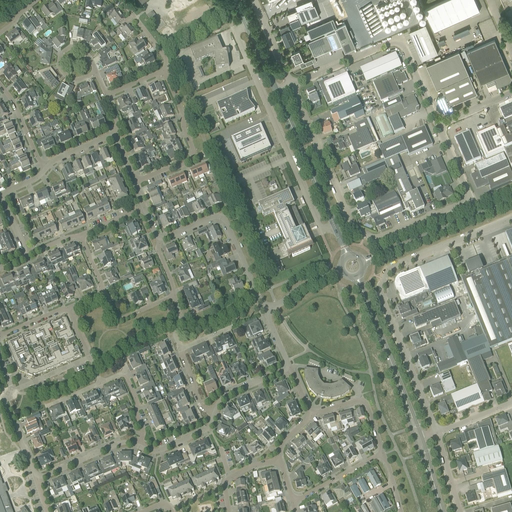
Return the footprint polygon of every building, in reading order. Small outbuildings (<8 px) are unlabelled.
[(87,0),(87,1),(86,9),(86,10),(91,10),(92,10),(92,7),(96,8),(97,7),(101,7),(102,3),(102,0),(87,0)] [(429,20),(434,32),(480,11),(474,0),(445,0),(424,9),(429,20)] [(42,12),(45,16),(47,19),(52,15),(53,17),(62,11),(59,7),(56,3),(57,4),(54,6),(52,3),(48,7),(48,8),(47,9),(46,7),(42,9),(43,10),(42,12)] [(288,15),(293,27),(306,22),(319,16),(314,4),(291,14),(288,15)] [(117,25),(121,22),(125,19),(118,10),(116,12),(113,9),(109,12),(107,14),(109,17),(110,16),(117,25)] [(147,16),(153,24),(158,20),(152,12),(147,16)] [(384,30),(409,21),(407,16),(400,19),(399,15),(396,16),(395,14),(389,16),(390,19),(386,20),(387,22),(382,24),(384,30)] [(308,34),(310,38),(334,28),(336,27),(333,18),(308,29),(307,30),(308,34)] [(23,25),(22,26),(25,29),(27,32),(31,29),(33,32),(34,32),(40,27),(44,32),(48,29),(46,26),(43,22),(39,25),(34,19),(28,23),(27,21),(23,25)] [(334,29),(335,31),(326,35),(308,43),(309,46),(312,53),(314,57),(332,49),(333,49),(342,45),(345,52),(354,48),(344,24),(334,28),(334,29)] [(124,40),(128,37),(131,35),(135,32),(132,28),(131,29),(129,26),(127,28),(125,25),(121,28),(118,29),(122,34),(121,35),(124,40)] [(416,30),(409,33),(412,39),(414,38),(416,41),(415,42),(417,46),(415,47),(421,61),(438,54),(425,25),(416,29),(416,30)] [(288,26),(281,29),(283,34),(281,34),(286,46),(291,44),(294,42),(296,42),(291,31),(290,31),(289,28),(288,26)] [(89,37),(90,35),(92,32),(85,30),(85,32),(78,30),(79,28),(74,27),(72,39),(77,40),(77,39),(84,40),(85,35),(86,36),(89,37)] [(470,33),(468,29),(452,36),(454,41),(470,33)] [(26,38),(24,36),(21,32),(18,35),(15,30),(5,38),(9,42),(9,44),(13,45),(13,43),(17,40),(23,41),(26,38)] [(49,39),(47,41),(48,42),(54,46),(55,45),(57,49),(59,48),(59,47),(60,47),(61,47),(64,44),(63,42),(64,42),(64,41),(64,40),(65,40),(65,39),(65,38),(65,37),(65,32),(65,30),(59,30),(60,36),(56,40),(55,39),(51,41),(49,39)] [(90,35),(89,37),(86,43),(89,44),(90,46),(91,46),(92,47),(90,49),(94,53),(97,50),(98,51),(105,45),(100,39),(101,38),(98,33),(92,38),(90,35)] [(46,44),(44,43),(42,42),(39,39),(34,43),(39,47),(35,51),(41,56),(40,64),(49,65),(51,53),(46,49),(45,48),(47,45),(46,44)] [(134,48),(138,54),(143,50),(143,49),(146,47),(141,40),(138,43),(135,39),(128,45),(132,50),(134,48)] [(217,39),(190,50),(196,63),(214,54),(216,68),(229,66),(229,67),(228,55),(229,55),(229,54),(229,53),(230,53),(230,52),(229,52),(229,51),(229,50),(228,50),(227,50),(227,49),(226,49),(226,50),(223,51),(217,39)] [(485,82),(508,72),(494,40),(467,52),(480,84),(485,82)] [(106,49),(101,52),(98,55),(98,56),(99,55),(101,58),(100,58),(101,60),(99,61),(101,64),(100,64),(103,69),(107,67),(116,62),(114,58),(109,60),(107,55),(111,52),(109,49),(107,50),(106,49)] [(146,51),(142,54),(133,59),(137,65),(139,64),(143,70),(151,66),(150,64),(155,61),(152,56),(150,57),(148,55),(149,55),(146,51)] [(296,52),(295,51),(291,53),(291,54),(292,57),(290,58),(292,62),(294,61),(295,64),(299,62),(300,65),(304,63),(303,60),(299,51),(296,52)] [(436,89),(441,88),(444,95),(440,97),(442,103),(441,104),(442,106),(443,107),(444,106),(446,111),(452,108),(451,105),(477,94),(469,75),(459,52),(426,66),(436,89)] [(395,54),(385,58),(391,72),(401,67),(395,54)] [(391,72),(385,58),(373,63),(379,77),(391,72)] [(373,63),(360,69),(366,83),(379,77),(373,63)] [(19,71),(17,67),(15,67),(13,69),(10,65),(3,70),(7,74),(5,76),(9,82),(16,76),(16,77),(18,75),(16,73),(19,71)] [(121,73),(119,68),(117,65),(113,67),(109,69),(111,74),(106,77),(110,84),(119,79),(117,75),(121,73)] [(46,69),(38,72),(44,79),(45,79),(52,87),(57,82),(55,79),(57,77),(54,73),(52,73),(51,68),(46,69)] [(399,92),(397,87),(402,85),(401,83),(403,82),(403,83),(407,82),(404,73),(400,74),(399,72),(400,72),(399,71),(373,83),(381,102),(403,93),(402,91),(399,92)] [(508,72),(485,82),(489,92),(510,83),(510,82),(511,79),(508,72)] [(327,104),(331,102),(332,104),(355,94),(347,75),(333,80),(332,77),(320,82),(320,83),(320,85),(319,85),(327,104)] [(13,83),(15,86),(14,86),(15,88),(14,88),(19,95),(27,89),(20,81),(21,81),(19,78),(13,83)] [(97,91),(93,84),(90,86),(91,87),(88,88),(86,85),(79,88),(78,88),(80,92),(80,93),(78,94),(77,94),(77,100),(82,98),(97,91)] [(57,95),(55,98),(63,102),(66,95),(69,96),(73,88),(70,86),(69,88),(62,85),(61,88),(60,88),(59,91),(58,95),(57,95)] [(159,95),(162,94),(166,92),(164,87),(161,88),(160,86),(159,85),(155,87),(154,86),(149,88),(151,92),(152,95),(158,92),(159,95)] [(315,88),(306,92),(308,96),(309,95),(310,98),(309,99),(310,101),(309,101),(311,106),(314,104),(316,108),(321,105),(319,101),(316,95),(315,93),(317,93),(317,94),(321,92),(319,89),(316,91),(315,88)] [(136,92),(135,95),(136,97),(137,98),(138,99),(139,103),(143,101),(144,104),(151,100),(147,90),(148,93),(145,95),(143,90),(139,92),(138,92),(136,92)] [(23,104),(26,111),(35,107),(37,106),(35,102),(33,103),(32,100),(36,98),(33,91),(28,94),(29,94),(28,95),(23,96),(25,100),(22,101),(22,103),(23,102),(23,104)] [(240,93),(241,94),(217,104),(220,110),(217,112),(220,119),(223,118),(226,123),(254,111),(254,112),(255,112),(241,93),(240,93)] [(401,119),(416,113),(416,111),(417,111),(418,109),(417,108),(419,107),(414,96),(405,100),(404,100),(400,101),(399,99),(382,106),(385,112),(389,110),(393,118),(388,120),(394,133),(403,129),(399,120),(401,119)] [(357,97),(348,101),(349,104),(354,116),(355,120),(365,116),(364,114),(357,97)] [(124,98),(118,101),(121,110),(123,113),(124,113),(126,112),(124,109),(131,107),(131,108),(135,106),(134,105),(132,100),(129,101),(129,100),(126,101),(124,98)] [(500,130),(495,131),(504,152),(511,169),(511,103),(509,105),(508,102),(499,106),(500,109),(499,110),(501,114),(503,118),(499,120),(500,122),(497,123),(500,130)] [(339,121),(354,116),(349,104),(335,110),(330,112),(333,118),(337,116),(339,121)] [(159,116),(171,111),(169,106),(159,110),(157,107),(154,108),(152,109),(154,112),(157,111),(159,116)] [(96,119),(100,128),(106,125),(103,119),(106,117),(101,107),(98,108),(100,115),(99,115),(98,116),(99,118),(96,119)] [(0,123),(2,122),(6,120),(4,117),(8,114),(5,109),(0,112),(0,123)] [(84,123),(87,121),(86,121),(84,114),(82,109),(78,111),(83,121),(84,123)] [(171,111),(159,116),(161,121),(158,122),(160,126),(166,123),(169,122),(168,119),(174,116),(171,111)] [(43,123),(38,112),(30,116),(32,122),(30,122),(33,128),(43,123)] [(130,129),(139,125),(137,120),(142,118),(140,114),(139,115),(133,118),(135,121),(128,124),(130,129)] [(385,115),(375,120),(383,138),(393,134),(385,115)] [(324,135),(332,132),(330,128),(331,128),(330,125),(334,123),(339,121),(337,116),(333,118),(332,119),(333,120),(331,120),(327,122),(320,125),(320,126),(324,135)] [(94,130),(100,128),(96,119),(93,121),(92,118),(86,121),(87,121),(88,125),(91,124),(94,130)] [(0,128),(0,132),(14,127),(13,125),(13,126),(11,122),(9,122),(8,120),(6,120),(2,122),(3,125),(4,127),(0,128)] [(348,138),(354,153),(370,146),(376,143),(367,120),(354,126),(357,134),(351,137),(348,138)] [(78,137),(83,135),(79,127),(78,123),(73,126),(72,125),(69,127),(73,134),(75,132),(78,137)] [(139,131),(141,134),(148,131),(146,128),(144,128),(142,123),(139,125),(130,129),(132,134),(139,131)] [(160,126),(157,127),(158,129),(158,130),(162,128),(163,130),(162,130),(164,134),(166,132),(166,133),(173,130),(171,124),(168,125),(166,123),(160,126)] [(79,127),(83,135),(88,133),(85,124),(79,127)] [(261,126),(231,139),(232,138),(236,148),(238,147),(240,151),(238,152),(242,161),(241,162),(271,149),(270,149),(269,148),(269,147),(268,146),(267,145),(266,144),(265,143),(264,143),(263,142),(263,141),(266,140),(260,126),(261,126)] [(0,137),(7,134),(8,136),(10,139),(15,136),(14,133),(16,133),(14,129),(15,128),(14,127),(0,132),(0,137)] [(66,142),(72,140),(70,135),(73,134),(69,127),(66,128),(68,132),(63,134),(66,142)] [(424,127),(401,137),(405,147),(428,137),(424,127)] [(487,159),(504,152),(494,128),(476,136),(487,159)] [(53,134),(57,142),(60,141),(61,145),(66,142),(63,134),(61,130),(55,133),(53,134)] [(166,133),(166,132),(164,134),(161,135),(164,140),(163,140),(165,143),(172,140),(171,137),(175,135),(173,130),(166,133)] [(481,159),(469,131),(454,138),(466,165),(481,159)] [(137,139),(131,142),(133,147),(142,143),(140,138),(147,135),(145,132),(141,134),(136,136),(137,139)] [(54,144),(57,142),(53,134),(50,135),(49,135),(45,137),(45,138),(45,139),(46,141),(50,149),(55,147),(54,144)] [(3,147),(4,151),(21,143),(20,142),(18,138),(16,139),(15,136),(10,139),(11,141),(10,141),(11,143),(3,147)] [(336,140),(331,142),(333,147),(338,145),(339,149),(338,149),(339,152),(346,149),(346,148),(351,146),(348,138),(347,136),(341,138),(336,140)] [(407,152),(405,147),(401,137),(378,147),(384,160),(384,161),(386,166),(392,178),(404,173),(397,156),(407,152)] [(405,147),(407,152),(409,156),(432,146),(428,137),(405,147)] [(45,139),(45,138),(36,142),(39,149),(42,147),(45,152),(50,149),(46,141),(45,139)] [(165,143),(166,146),(169,151),(180,146),(178,141),(173,143),(172,140),(165,143)] [(22,145),(21,143),(4,151),(1,152),(3,156),(15,151),(17,155),(23,153),(21,150),(23,149),(21,145),(22,145)] [(135,152),(144,148),(142,143),(133,147),(135,152)] [(379,151),(376,143),(370,146),(374,153),(379,151)] [(171,156),(169,157),(170,160),(179,156),(178,154),(183,152),(180,146),(169,151),(171,155),(170,155),(171,156)] [(143,156),(138,159),(140,164),(149,160),(152,158),(150,153),(155,151),(153,148),(147,151),(142,153),(143,156)] [(101,156),(98,157),(101,164),(102,166),(102,165),(107,163),(106,161),(110,160),(106,150),(100,153),(101,156)] [(10,163),(12,167),(28,160),(28,158),(27,159),(25,155),(24,155),(23,153),(17,155),(18,158),(19,160),(10,163)] [(90,163),(92,168),(93,169),(98,167),(97,165),(101,164),(97,154),(91,157),(93,162),(90,163)] [(274,164),(274,165),(278,164),(277,160),(282,158),(281,154),(268,159),(271,165),(274,164)] [(476,175),(473,176),(475,181),(475,182),(475,184),(482,187),(488,184),(488,186),(491,192),(511,182),(511,175),(503,155),(475,167),(478,173),(478,174),(476,175)] [(88,169),(92,168),(90,163),(88,158),(82,161),(84,166),(81,167),(84,173),(84,174),(85,176),(90,174),(89,171),(88,169)] [(347,170),(341,173),(345,181),(349,179),(355,176),(357,176),(360,174),(355,162),(352,163),(350,158),(347,159),(343,161),(347,170)] [(431,161),(418,167),(420,173),(430,169),(432,175),(436,173),(436,175),(446,171),(440,158),(431,162),(431,161)] [(10,168),(12,171),(22,167),(23,169),(21,169),(23,173),(30,169),(29,166),(30,166),(28,162),(29,161),(28,160),(12,167),(10,168)] [(149,166),(150,169),(159,165),(157,161),(151,163),(149,160),(140,164),(142,169),(149,166)] [(365,168),(367,174),(385,167),(386,166),(384,161),(384,160),(365,168)] [(84,174),(84,173),(81,167),(79,162),(73,165),(75,170),(72,171),(74,175),(75,177),(80,175),(80,176),(84,174)] [(205,165),(200,167),(203,174),(206,173),(207,175),(212,172),(210,169),(207,170),(205,165)] [(76,180),(75,177),(74,175),(72,171),(70,166),(64,168),(66,174),(63,175),(63,174),(66,181),(71,179),(72,182),(76,180)] [(203,174),(200,167),(195,169),(198,176),(203,174)] [(385,167),(367,174),(360,178),(362,182),(364,181),(366,185),(385,176),(383,173),(387,171),(385,167)] [(193,179),(198,176),(195,169),(190,171),(193,179)] [(404,173),(392,178),(398,192),(405,209),(406,211),(409,210),(410,214),(424,208),(417,191),(413,192),(404,173)] [(178,176),(182,184),(187,181),(183,174),(178,176)] [(177,186),(182,184),(178,176),(173,179),(177,186)] [(122,184),(123,183),(122,179),(120,180),(119,177),(108,181),(112,191),(123,187),(122,184)] [(177,186),(173,179),(168,181),(171,188),(177,186)] [(356,203),(360,201),(363,200),(366,198),(367,197),(366,194),(365,194),(361,195),(360,192),(358,188),(362,187),(359,180),(347,185),(349,190),(350,189),(351,191),(353,191),(354,195),(355,198),(353,198),(356,203)] [(62,197),(67,194),(70,193),(67,187),(64,188),(62,183),(61,183),(60,182),(58,184),(58,185),(57,185),(60,193),(62,197)] [(54,192),(51,193),(54,200),(57,199),(62,197),(60,193),(57,185),(52,187),(54,192)] [(112,191),(115,197),(117,202),(127,197),(126,193),(128,193),(126,189),(124,190),(123,187),(112,191)] [(147,192),(149,197),(157,193),(155,188),(147,192)] [(443,191),(442,189),(434,193),(438,202),(446,199),(446,198),(453,195),(450,188),(443,191)] [(46,190),(41,192),(44,200),(46,204),(51,201),(54,200),(51,193),(48,195),(48,194),(46,190)] [(371,216),(370,217),(372,221),(373,220),(376,227),(384,224),(383,220),(403,212),(402,210),(405,209),(398,192),(395,193),(393,190),(392,191),(386,194),(376,198),(371,200),(374,205),(377,214),(371,216)] [(38,199),(35,200),(38,207),(41,206),(39,202),(44,200),(41,192),(36,194),(38,199)] [(213,197),(217,206),(222,203),(219,197),(221,196),(219,192),(214,194),(215,196),(213,197)] [(294,204),(288,192),(258,204),(263,217),(273,212),(286,242),(283,244),(284,246),(282,247),(283,250),(281,250),(282,253),(284,252),(285,255),(287,254),(288,256),(291,255),(293,257),(310,249),(309,247),(312,245),(304,227),(296,230),(286,207),(290,205),(294,204)] [(149,197),(151,202),(159,198),(157,193),(149,197)] [(206,195),(203,196),(206,203),(209,202),(212,208),(217,206),(213,197),(212,194),(207,196),(206,195)] [(197,204),(201,213),(205,210),(203,204),(206,203),(203,196),(199,197),(200,199),(195,201),(197,204)] [(38,207),(35,200),(32,201),(30,197),(29,197),(28,197),(25,198),(26,199),(25,199),(28,207),(30,211),(38,207)] [(159,198),(151,202),(153,207),(160,204),(161,207),(166,205),(165,203),(164,200),(161,201),(159,198)] [(19,208),(22,215),(25,214),(23,209),(28,207),(25,199),(20,202),(22,207),(19,208)] [(104,199),(100,201),(101,204),(105,213),(111,210),(109,206),(107,201),(105,202),(104,199)] [(180,209),(185,220),(189,217),(186,211),(190,209),(187,204),(188,204),(186,201),(183,203),(184,207),(180,208),(180,209)] [(187,204),(190,209),(193,208),(196,215),(201,213),(197,204),(195,201),(188,204),(187,204)] [(358,209),(356,210),(358,214),(359,213),(361,218),(364,217),(365,218),(371,215),(371,216),(377,214),(374,205),(370,206),(368,201),(359,205),(356,206),(358,209)] [(96,206),(100,215),(105,213),(101,204),(96,206)] [(96,206),(90,209),(94,218),(100,215),(96,206)] [(173,207),(170,208),(173,216),(176,214),(180,222),(185,220),(180,209),(180,208),(179,208),(175,210),(173,207)] [(173,216),(170,208),(167,210),(168,212),(163,214),(163,215),(165,219),(168,227),(173,224),(170,217),(173,216)] [(89,220),(94,218),(90,209),(85,211),(89,220)] [(79,224),(75,215),(74,212),(68,215),(70,218),(74,227),(79,224)] [(75,215),(79,224),(85,222),(81,213),(75,215)] [(70,218),(64,220),(68,229),(74,227),(70,218)] [(165,219),(161,221),(160,221),(164,229),(168,227),(165,219)] [(68,229),(64,220),(59,223),(63,232),(68,229)] [(48,226),(52,235),(57,232),(53,223),(48,226)] [(129,227),(133,236),(137,234),(136,233),(140,232),(137,224),(133,226),(133,225),(132,225),(130,223),(126,225),(127,228),(129,227)] [(42,228),(46,237),(52,235),(48,226),(42,228)] [(210,242),(214,241),(221,237),(217,227),(209,231),(212,237),(208,238),(210,242)] [(37,230),(41,240),(46,237),(42,228),(37,230)] [(208,232),(206,228),(197,232),(199,236),(208,232)] [(35,242),(41,240),(37,230),(31,233),(35,242)] [(480,327),(489,350),(498,346),(511,340),(511,230),(511,231),(505,233),(511,250),(511,257),(502,262),(482,269),(479,260),(465,266),(469,275),(460,278),(466,293),(479,324),(480,327)] [(0,234),(0,244),(11,239),(8,234),(5,235),(4,233),(0,234)] [(129,241),(132,249),(135,248),(137,251),(139,252),(143,251),(148,249),(145,242),(141,241),(139,237),(129,241)] [(111,249),(114,248),(112,244),(107,246),(103,238),(96,241),(96,240),(91,242),(91,241),(95,251),(106,247),(107,250),(111,249)] [(11,239),(0,244),(2,249),(6,248),(13,245),(11,239)] [(197,249),(196,247),(194,243),(191,244),(189,239),(182,242),(184,246),(183,246),(185,251),(191,248),(192,251),(197,249)] [(77,252),(78,253),(81,252),(78,246),(75,247),(74,244),(69,246),(74,257),(75,256),(74,253),(77,252)] [(216,253),(212,255),(215,263),(219,261),(221,260),(220,257),(224,255),(225,255),(227,255),(227,254),(228,253),(225,246),(222,248),(220,244),(217,246),(216,244),(213,246),(216,253)] [(7,251),(5,252),(7,257),(13,255),(12,251),(15,250),(13,245),(6,248),(7,251)] [(165,255),(167,261),(172,259),(174,258),(173,255),(178,252),(176,249),(174,245),(169,247),(169,248),(166,249),(168,254),(165,255)] [(65,252),(62,253),(65,261),(72,258),(74,257),(69,246),(63,248),(65,252)] [(53,253),(58,264),(62,263),(63,264),(66,263),(65,261),(62,253),(59,254),(58,251),(53,253)] [(46,261),(48,266),(49,266),(51,265),(51,267),(58,264),(53,253),(47,255),(49,260),(46,261)] [(104,268),(107,266),(107,267),(111,266),(110,265),(111,265),(113,264),(110,257),(111,256),(110,253),(98,258),(100,262),(101,262),(104,268)] [(144,254),(140,256),(137,258),(138,261),(140,260),(144,269),(145,269),(149,268),(153,266),(150,258),(146,259),(144,254)] [(430,294),(458,282),(447,257),(404,274),(403,274),(403,275),(401,276),(399,277),(397,278),(396,280),(395,282),(395,284),(395,286),(396,289),(396,291),(396,292),(397,292),(401,303),(429,291),(430,294)] [(43,261),(38,263),(41,271),(42,273),(43,273),(46,272),(48,272),(51,271),(50,270),(49,267),(49,266),(48,266),(46,267),(43,261)] [(221,266),(219,261),(215,263),(210,265),(207,267),(207,274),(209,274),(209,268),(211,267),(212,269),(221,266)] [(224,270),(221,272),(223,276),(226,275),(231,272),(236,270),(233,263),(230,265),(228,261),(223,263),(222,263),(224,267),(223,268),(224,270)] [(41,271),(38,263),(33,265),(35,271),(32,273),(36,280),(38,279),(36,273),(41,271)] [(179,276),(181,278),(179,279),(181,283),(186,281),(190,279),(193,278),(190,270),(187,264),(182,267),(184,270),(179,272),(180,275),(179,276)] [(69,269),(71,275),(73,278),(77,276),(73,267),(69,269)] [(27,268),(22,270),(27,281),(30,280),(31,283),(36,281),(36,280),(32,273),(30,274),(27,268)] [(22,284),(27,281),(22,270),(17,272),(19,277),(16,278),(20,287),(23,285),(22,284)] [(110,272),(105,274),(110,285),(115,283),(118,281),(116,275),(113,270),(110,272)] [(131,273),(123,277),(125,281),(133,278),(131,273)] [(133,278),(135,285),(144,281),(142,278),(143,278),(142,274),(133,278)] [(6,277),(11,288),(16,286),(17,288),(20,287),(16,278),(13,280),(11,275),(6,277)] [(77,281),(80,287),(82,292),(93,287),(88,276),(77,281)] [(149,285),(152,289),(154,294),(157,293),(158,295),(165,292),(161,283),(165,282),(162,276),(158,278),(157,279),(158,281),(149,285)] [(0,285),(3,294),(6,293),(5,290),(11,288),(6,277),(0,279),(3,284),(0,285)] [(234,277),(230,279),(228,280),(232,289),(233,288),(235,293),(244,289),(243,287),(244,286),(242,283),(242,284),(241,282),(237,283),(234,277)] [(187,290),(184,292),(188,300),(195,297),(199,296),(195,288),(198,287),(196,281),(192,283),(187,285),(189,288),(186,289),(187,290)] [(61,289),(63,294),(65,299),(66,299),(67,299),(69,298),(70,297),(73,296),(71,292),(75,291),(73,286),(72,286),(69,287),(69,286),(66,287),(64,285),(63,284),(60,285),(60,286),(61,289)] [(47,292),(48,295),(52,304),(58,301),(56,296),(59,294),(57,290),(56,287),(52,288),(51,290),(50,291),(48,290),(47,291),(46,291),(47,292)] [(449,287),(433,294),(438,305),(454,298),(449,287)] [(133,301),(135,306),(142,302),(140,297),(142,296),(143,297),(149,294),(147,290),(146,288),(134,294),(135,295),(131,297),(133,301)] [(23,292),(13,297),(15,300),(25,296),(23,292)] [(44,301),(46,306),(52,304),(48,295),(46,297),(44,293),(43,294),(41,293),(37,295),(41,302),(44,301)] [(425,293),(408,300),(409,301),(413,299),(416,305),(423,302),(424,298),(427,297),(426,293),(425,293)] [(28,304),(32,313),(37,310),(36,307),(34,303),(39,301),(36,295),(29,299),(31,303),(28,304)] [(195,297),(188,300),(187,301),(190,307),(191,307),(192,310),(195,309),(196,310),(200,308),(198,304),(198,303),(199,302),(198,301),(201,300),(199,295),(199,296),(195,297)] [(17,306),(21,314),(25,312),(27,315),(32,313),(28,304),(27,301),(23,302),(23,304),(17,306)] [(454,302),(412,319),(415,325),(414,325),(416,330),(439,320),(441,325),(460,317),(456,307),(460,305),(458,301),(454,302)] [(398,312),(400,316),(406,314),(407,318),(418,314),(416,310),(413,311),(412,309),(411,308),(410,308),(409,308),(408,305),(400,308),(399,308),(400,308),(398,309),(398,311),(398,312)] [(6,317),(4,314),(0,316),(0,321),(1,325),(5,323),(7,327),(13,324),(11,320),(10,317),(8,318),(6,317)] [(65,316),(53,322),(54,325),(60,322),(62,326),(68,323),(66,318),(66,319),(65,316)] [(258,322),(253,324),(252,321),(243,325),(245,329),(247,333),(249,332),(251,337),(252,337),(255,336),(257,335),(257,336),(260,334),(260,333),(263,332),(258,322)] [(45,325),(43,326),(48,338),(51,337),(48,330),(52,329),(49,323),(44,325),(45,325)] [(60,330),(57,332),(58,335),(71,330),(70,328),(68,323),(62,326),(63,329),(60,330)] [(41,326),(36,328),(39,335),(42,333),(45,340),(48,338),(43,326),(41,327),(40,327),(41,327),(41,326)] [(444,371),(467,362),(480,356),(490,352),(489,350),(480,327),(474,330),(477,338),(460,345),(459,341),(457,337),(447,341),(454,358),(436,365),(439,373),(444,371)] [(39,335),(36,328),(31,331),(32,331),(29,332),(35,344),(38,342),(35,336),(39,335)] [(71,330),(58,335),(60,338),(66,336),(68,339),(69,338),(74,336),(74,337),(74,336),(72,331),(72,332),(71,332),(71,330)] [(27,332),(22,334),(22,335),(23,335),(25,341),(29,339),(31,345),(35,344),(29,332),(27,333),(27,332)] [(409,338),(411,342),(412,342),(413,346),(419,344),(421,347),(426,345),(424,341),(421,342),(419,338),(422,336),(421,333),(409,338)] [(221,338),(224,347),(228,345),(229,348),(236,346),(234,341),(232,337),(229,338),(228,337),(227,338),(226,336),(221,338)] [(18,337),(6,342),(7,344),(6,344),(9,349),(15,346),(13,343),(20,340),(18,337)] [(259,349),(260,353),(270,348),(267,341),(263,343),(262,341),(263,341),(261,337),(256,339),(251,341),(253,345),(254,345),(256,350),(259,349)] [(215,344),(212,346),(214,350),(216,354),(222,351),(226,350),(224,347),(221,338),(215,340),(216,342),(215,343),(215,344)] [(156,350),(158,353),(161,352),(168,349),(166,343),(163,344),(162,342),(155,345),(157,350),(156,350)] [(70,345),(69,346),(74,358),(77,357),(76,357),(77,358),(82,355),(81,355),(79,349),(77,346),(74,348),(72,344),(70,345)] [(199,347),(199,348),(202,356),(206,354),(208,358),(214,355),(212,352),(210,347),(211,349),(208,350),(206,345),(202,346),(202,345),(200,346),(199,347)] [(15,346),(9,349),(11,354),(11,353),(12,355),(24,350),(23,347),(16,350),(15,346)] [(67,351),(64,352),(65,355),(68,361),(73,359),(72,359),(74,358),(69,346),(68,346),(66,347),(67,351)] [(195,348),(195,349),(192,351),(194,356),(191,357),(191,356),(190,356),(194,364),(200,362),(198,358),(202,356),(199,348),(198,348),(197,348),(195,348)] [(158,357),(160,356),(162,361),(169,358),(168,355),(171,354),(168,349),(161,352),(158,353),(157,354),(158,357)] [(424,369),(425,370),(426,370),(427,370),(427,369),(427,368),(429,367),(427,362),(428,362),(428,361),(428,360),(428,359),(427,359),(426,359),(425,357),(433,354),(431,349),(417,355),(418,359),(419,359),(419,360),(418,360),(422,370),(424,369)] [(24,350),(12,355),(13,358),(13,357),(12,358),(14,363),(15,362),(19,360),(21,360),(19,356),(25,353),(24,350)] [(59,350),(56,352),(61,364),(63,363),(68,361),(65,355),(62,356),(59,350)] [(130,359),(128,360),(131,365),(139,362),(141,361),(139,355),(145,353),(144,350),(133,354),(135,357),(130,359)] [(54,356),(51,358),(52,361),(55,367),(60,365),(59,365),(61,364),(56,352),(53,353),(54,356)] [(268,367),(276,363),(275,359),(273,359),(271,355),(266,357),(265,354),(257,357),(259,362),(262,361),(263,363),(265,362),(268,367)] [(46,356),(43,357),(48,370),(50,369),(55,367),(52,361),(51,358),(48,359),(46,356)] [(490,381),(488,377),(480,356),(467,362),(477,385),(484,403),(487,402),(488,402),(488,401),(489,401),(489,400),(489,399),(489,398),(487,394),(492,391),(488,382),(490,381)] [(42,365),(39,367),(39,368),(41,372),(41,373),(46,371),(46,370),(48,370),(43,357),(40,359),(42,365)] [(166,369),(175,365),(173,360),(170,361),(169,358),(162,361),(166,369)] [(19,360),(15,362),(17,368),(19,369),(19,371),(18,371),(26,374),(30,362),(28,361),(27,364),(26,363),(25,366),(21,365),(19,360)] [(140,371),(147,368),(146,366),(145,365),(143,365),(141,361),(139,362),(131,365),(133,370),(139,368),(140,371)] [(30,362),(26,374),(33,376),(33,374),(35,375),(41,372),(39,368),(39,367),(37,367),(32,366),(33,363),(32,363),(30,362)] [(238,380),(245,377),(243,373),(246,371),(243,365),(242,363),(239,364),(240,366),(233,369),(233,368),(231,369),(232,373),(235,372),(236,375),(238,380)] [(161,381),(167,379),(169,378),(176,375),(175,372),(178,371),(175,365),(166,369),(167,373),(166,373),(167,375),(166,376),(160,378),(161,381)] [(211,366),(207,368),(211,378),(216,376),(211,366)] [(140,375),(136,377),(138,382),(146,378),(150,376),(149,373),(147,368),(140,371),(142,374),(140,375)] [(233,378),(231,374),(229,369),(223,372),(222,374),(224,377),(220,378),(223,387),(231,384),(229,380),(233,378)] [(348,387),(342,382),(337,386),(331,388),(325,387),(325,388),(323,387),(319,383),(316,377),(316,371),(308,370),(308,372),(305,372),(304,372),(305,380),(309,389),(316,397),(318,395),(321,396),(320,396),(320,397),(321,397),(323,397),(322,399),(333,399),(343,396),(349,391),(347,389),(348,388),(348,387)] [(449,373),(439,376),(442,385),(445,391),(446,393),(455,389),(449,373)] [(167,379),(168,381),(170,381),(171,383),(172,383),(173,386),(183,382),(180,376),(178,377),(176,375),(169,378),(167,379)] [(146,384),(148,387),(154,384),(153,381),(151,382),(151,380),(148,381),(146,378),(138,382),(140,387),(146,384)] [(213,380),(209,382),(210,383),(204,386),(207,394),(217,390),(213,380)] [(506,389),(504,385),(502,380),(495,383),(497,386),(493,388),(497,398),(505,395),(503,390),(506,389)] [(274,385),(276,389),(277,388),(279,393),(278,394),(279,397),(275,400),(278,404),(286,398),(284,394),(290,391),(286,382),(285,382),(284,382),(283,381),(274,385)] [(172,392),(167,395),(168,398),(171,397),(174,395),(174,396),(179,393),(178,390),(185,387),(183,382),(173,386),(174,389),(173,390),(172,392)] [(114,394),(116,399),(121,396),(121,395),(126,393),(123,385),(119,387),(117,383),(114,384),(113,383),(111,384),(111,386),(110,386),(114,394)] [(154,395),(157,393),(154,388),(156,388),(154,384),(148,387),(149,390),(143,393),(145,398),(154,395)] [(112,397),(116,399),(114,394),(110,386),(109,385),(107,386),(107,387),(104,389),(106,393),(102,395),(107,406),(109,405),(112,397)] [(430,389),(432,394),(433,398),(443,394),(442,392),(445,391),(442,385),(439,386),(439,385),(430,389)] [(456,409),(449,412),(451,417),(458,414),(484,403),(477,385),(451,395),(453,400),(456,409)] [(90,395),(89,395),(93,403),(96,402),(97,405),(99,404),(102,405),(105,404),(104,402),(101,396),(98,397),(96,392),(94,393),(93,393),(92,393),(90,394),(90,395)] [(252,400),(251,401),(254,406),(255,406),(257,405),(261,403),(262,405),(269,402),(268,399),(266,394),(262,396),(261,394),(260,392),(256,393),(258,396),(254,397),(255,399),(252,400)] [(153,401),(154,404),(162,400),(160,396),(158,397),(157,393),(154,395),(145,398),(147,403),(153,401)] [(174,395),(171,397),(173,399),(175,398),(178,404),(180,402),(187,399),(185,394),(181,396),(179,393),(174,396),(174,395)] [(85,397),(83,398),(85,403),(82,404),(85,411),(85,410),(86,412),(88,411),(89,408),(91,408),(90,405),(93,403),(89,395),(88,395),(86,396),(85,396),(85,397)] [(451,395),(444,398),(439,400),(441,405),(437,406),(441,417),(448,414),(445,406),(448,405),(447,402),(453,400),(451,395)] [(238,404),(234,406),(237,410),(240,409),(247,406),(250,405),(249,403),(247,397),(243,399),(240,400),(237,402),(238,404)] [(180,412),(188,409),(187,406),(190,405),(187,399),(180,402),(178,404),(179,407),(180,409),(177,410),(178,413),(180,412)] [(66,404),(67,406),(70,414),(76,412),(76,413),(80,411),(82,417),(86,415),(81,406),(78,407),(76,402),(71,404),(70,402),(66,404)] [(297,407),(295,402),(287,406),(290,413),(289,414),(288,415),(289,417),(290,418),(292,417),(293,418),(295,417),(296,418),(298,417),(298,416),(300,415),(298,410),(297,407)] [(223,416),(226,418),(228,421),(230,420),(231,420),(232,418),(239,414),(240,415),(237,410),(234,406),(233,405),(234,406),(228,410),(227,410),(226,411),(223,413),(224,415),(223,416)] [(155,406),(147,409),(148,412),(149,412),(150,414),(149,415),(150,414),(151,417),(150,417),(151,420),(160,416),(155,406)] [(55,410),(55,409),(55,408),(50,410),(54,421),(63,417),(66,423),(70,421),(66,412),(63,414),(60,408),(55,410)] [(188,409),(180,412),(181,415),(182,415),(183,417),(186,416),(187,419),(194,416),(192,410),(189,412),(188,409)] [(355,417),(356,423),(359,422),(359,420),(364,418),(362,409),(356,411),(357,417),(355,417)] [(346,421),(348,424),(353,423),(354,424),(356,423),(355,417),(354,416),(351,417),(350,412),(344,414),(346,421)] [(121,431),(123,431),(124,431),(125,430),(126,429),(127,428),(125,424),(127,423),(128,424),(131,422),(127,413),(123,415),(122,416),(123,419),(117,422),(119,427),(121,431)] [(346,421),(344,414),(339,415),(340,421),(338,422),(340,431),(343,430),(342,426),(348,424),(346,421)] [(153,422),(154,424),(154,425),(155,425),(156,427),(155,427),(156,430),(165,426),(160,416),(151,420),(153,422)] [(194,416),(187,419),(183,421),(185,424),(186,423),(188,428),(195,425),(194,423),(197,421),(194,416)] [(327,417),(329,424),(331,428),(336,427),(337,431),(340,431),(338,422),(335,423),(333,416),(327,417)] [(507,427),(509,432),(511,431),(511,423),(511,420),(507,422),(504,416),(495,420),(498,427),(503,425),(504,428),(507,427)] [(280,417),(273,423),(274,424),(273,425),(275,426),(277,429),(280,432),(288,425),(284,422),(282,419),(280,417)] [(323,423),(319,424),(323,432),(326,431),(325,430),(328,430),(326,425),(329,424),(327,417),(322,419),(323,423)] [(25,428),(27,434),(39,429),(36,422),(35,418),(27,421),(29,426),(25,428)] [(269,418),(266,422),(271,427),(274,424),(269,418)] [(472,430),(464,432),(464,434),(465,435),(465,436),(465,437),(465,438),(466,439),(467,443),(476,441),(479,452),(498,447),(490,420),(490,421),(478,427),(477,426),(477,425),(477,426),(477,427),(472,429),(472,430)] [(116,430),(114,426),(112,422),(100,427),(101,429),(100,429),(104,438),(105,438),(105,439),(111,437),(110,435),(113,434),(112,432),(116,430)] [(238,433),(247,426),(245,423),(235,430),(238,433)] [(235,430),(231,427),(227,424),(225,426),(226,427),(225,428),(220,426),(217,433),(219,434),(219,435),(223,438),(227,433),(229,435),(230,433),(232,435),(235,430)] [(314,433),(317,437),(321,433),(323,432),(319,424),(316,427),(313,424),(309,428),(314,433)] [(86,438),(84,438),(86,443),(87,442),(89,447),(97,443),(95,439),(98,437),(96,432),(95,428),(94,427),(89,429),(89,431),(90,432),(86,434),(85,436),(86,438)] [(317,437),(314,433),(309,428),(304,432),(310,437),(312,436),(313,437),(312,437),(314,439),(317,437)] [(50,434),(48,429),(39,432),(41,438),(50,434)] [(253,431),(252,431),(255,435),(258,438),(261,442),(264,439),(268,443),(270,442),(271,442),(273,441),(273,439),(274,438),(272,435),(273,434),(270,431),(269,430),(263,434),(260,431),(258,433),(255,429),(253,431)] [(346,439),(350,445),(351,445),(354,443),(348,434),(344,436),(346,439)] [(451,446),(450,446),(451,450),(452,449),(453,452),(455,451),(455,452),(459,451),(459,450),(461,449),(460,445),(461,445),(460,441),(466,439),(465,438),(465,437),(465,436),(465,435),(464,434),(460,435),(460,436),(455,437),(456,442),(450,443),(451,446)] [(68,442),(64,444),(65,445),(67,451),(69,455),(78,451),(77,448),(81,446),(79,442),(78,439),(76,436),(71,439),(72,442),(69,443),(68,442)] [(31,441),(36,450),(37,451),(43,449),(42,448),(43,447),(39,437),(31,441)] [(301,437),(297,441),(302,446),(306,442),(301,437)] [(314,446),(316,444),(311,438),(308,440),(309,441),(314,446)] [(354,444),(356,447),(359,452),(362,450),(363,452),(367,450),(367,451),(373,448),(371,444),(372,443),(370,438),(362,443),(360,441),(354,444)] [(199,444),(198,445),(202,454),(206,451),(210,453),(213,454),(216,453),(213,445),(209,447),(206,441),(202,443),(202,442),(198,443),(199,444)] [(296,453),(300,457),(301,456),(301,454),(300,453),(300,452),(302,451),(299,448),(302,446),(297,441),(292,445),(296,449),(294,451),(296,453)] [(311,450),(314,447),(314,446),(309,441),(306,444),(311,450)] [(245,446),(249,454),(252,452),(253,455),(263,448),(259,444),(258,442),(254,445),(253,443),(249,445),(248,444),(245,446)] [(192,454),(188,456),(190,461),(191,464),(194,462),(197,455),(202,454),(198,445),(197,445),(197,444),(193,446),(193,447),(189,448),(192,454)] [(351,445),(350,445),(342,449),(347,457),(348,457),(350,461),(352,459),(353,460),(354,459),(355,458),(357,457),(353,450),(354,449),(352,446),(351,445)] [(240,448),(233,452),(234,453),(237,458),(239,463),(246,459),(244,456),(249,454),(245,446),(240,448)] [(477,468),(502,461),(498,447),(479,452),(473,454),(477,468)] [(40,463),(40,464),(41,467),(42,467),(43,468),(46,466),(51,463),(49,458),(53,456),(50,450),(42,454),(43,457),(38,459),(40,463)] [(292,464),(298,459),(301,463),(303,461),(300,457),(296,453),(293,454),(290,450),(285,454),(290,460),(288,461),(290,464),(291,464),(292,464)] [(333,454),(328,456),(330,460),(332,464),(335,469),(338,467),(338,468),(340,467),(339,466),(344,464),(342,461),(344,459),(342,455),(339,450),(333,454)] [(125,463),(125,453),(120,454),(120,461),(116,462),(119,468),(121,467),(121,463),(125,463)] [(131,466),(132,467),(134,462),(131,460),(131,453),(125,453),(125,463),(129,463),(129,466),(131,466)] [(172,456),(176,465),(179,463),(180,465),(189,461),(186,454),(180,456),(179,454),(175,455),(175,454),(172,456)] [(459,473),(463,472),(463,471),(467,470),(465,463),(471,462),(469,455),(461,457),(462,461),(456,463),(458,468),(458,469),(459,473)] [(160,466),(159,472),(160,474),(171,469),(171,467),(176,465),(172,456),(169,457),(169,458),(166,460),(167,462),(166,463),(160,466)] [(106,460),(111,472),(119,468),(116,462),(114,463),(111,457),(106,460)] [(137,463),(134,462),(132,467),(140,470),(141,468),(145,459),(140,457),(137,463)] [(145,459),(141,468),(144,469),(143,472),(145,473),(144,475),(147,476),(151,468),(148,467),(150,461),(145,459)] [(111,472),(106,460),(101,462),(104,469),(101,470),(103,475),(111,472)] [(98,471),(95,464),(90,467),(95,478),(103,475),(101,470),(98,471)] [(317,470),(319,473),(321,477),(322,477),(325,476),(325,475),(326,475),(325,474),(330,472),(326,465),(324,466),(323,465),(317,468),(318,470),(317,470)] [(87,475),(84,476),(88,484),(91,483),(90,480),(95,478),(90,467),(85,469),(87,474),(87,475)] [(221,476),(218,468),(215,470),(204,474),(209,485),(212,484),(213,485),(216,484),(216,482),(219,481),(218,477),(221,476)] [(301,488),(303,487),(306,486),(305,483),(307,482),(308,482),(308,481),(308,479),(307,478),(306,478),(303,479),(302,472),(303,471),(301,468),(295,473),(297,476),(298,476),(299,480),(295,481),(297,488),(300,488),(301,488)] [(482,484),(484,490),(494,487),(497,496),(511,492),(505,470),(481,478),(483,483),(482,484)] [(79,471),(74,474),(77,482),(79,485),(81,484),(84,483),(85,485),(88,484),(84,476),(82,478),(81,476),(79,472),(79,471)] [(271,471),(260,473),(262,480),(265,479),(267,485),(277,483),(275,474),(272,475),(271,471)] [(381,485),(374,472),(367,476),(374,489),(381,485)] [(73,485),(74,488),(79,486),(77,482),(74,474),(69,476),(72,484),(73,485)] [(193,479),(196,486),(198,490),(201,488),(202,490),(206,488),(205,487),(209,485),(204,474),(193,479)] [(0,511),(27,511),(24,508),(20,510),(20,511),(12,511),(8,499),(7,496),(5,492),(7,492),(8,492),(5,484),(4,484),(4,485),(3,485),(2,481),(1,482),(0,480),(1,480),(0,477),(0,511)] [(63,479),(58,481),(61,489),(66,487),(63,479)] [(144,490),(146,495),(147,494),(150,500),(157,496),(154,490),(155,489),(155,490),(158,488),(155,479),(150,482),(152,486),(144,490)] [(241,488),(241,490),(246,490),(247,489),(247,484),(248,484),(247,479),(244,480),(244,481),(235,482),(236,489),(237,489),(237,488),(241,488)] [(357,483),(364,496),(369,493),(362,480),(357,483)] [(55,489),(52,490),(55,497),(58,496),(58,494),(62,492),(61,489),(58,481),(53,483),(55,489)] [(194,492),(192,487),(189,481),(179,485),(183,496),(187,495),(188,496),(191,495),(190,493),(194,492)] [(277,497),(276,493),(280,492),(277,483),(267,485),(268,492),(265,493),(267,499),(277,497)] [(128,497),(121,500),(123,504),(124,504),(125,508),(132,505),(131,503),(135,502),(133,498),(136,497),(137,497),(131,484),(128,486),(130,491),(126,493),(128,497)] [(355,499),(356,500),(361,498),(360,496),(354,484),(349,487),(355,499)] [(179,485),(169,489),(165,491),(168,499),(171,497),(173,501),(176,499),(177,501),(181,499),(180,498),(183,496),(179,485)] [(336,494),(338,498),(343,496),(344,498),(351,494),(347,488),(344,490),(342,486),(339,488),(340,488),(338,489),(337,488),(334,490),(336,493),(336,494)] [(246,490),(241,490),(240,491),(240,494),(236,495),(236,494),(237,500),(248,498),(248,496),(247,495),(246,490)] [(114,511),(118,509),(116,505),(119,504),(119,505),(120,505),(114,491),(110,493),(112,498),(109,500),(110,503),(107,504),(108,504),(104,506),(105,510),(105,511),(111,511),(114,511)] [(478,491),(472,493),(465,495),(468,504),(476,502),(479,501),(477,495),(481,494),(480,491),(478,491)] [(385,493),(380,496),(387,509),(392,506),(385,493)] [(321,498),(324,502),(326,506),(331,503),(333,506),(337,503),(333,496),(330,497),(329,494),(325,496),(324,495),(323,496),(322,497),(321,498)] [(242,505),(243,508),(249,507),(248,502),(249,501),(248,498),(237,500),(238,506),(238,505),(242,505)] [(376,498),(371,501),(377,511),(382,511),(383,511),(376,498)] [(276,511),(284,511),(283,504),(276,505),(276,502),(279,501),(279,500),(275,502),(269,503),(270,508),(271,510),(273,509),(275,510),(276,510),(276,511)] [(60,508),(57,509),(57,511),(68,511),(68,508),(71,507),(69,501),(63,503),(59,505),(60,508)] [(511,511),(511,503),(510,504),(502,507),(503,511),(511,511)]
